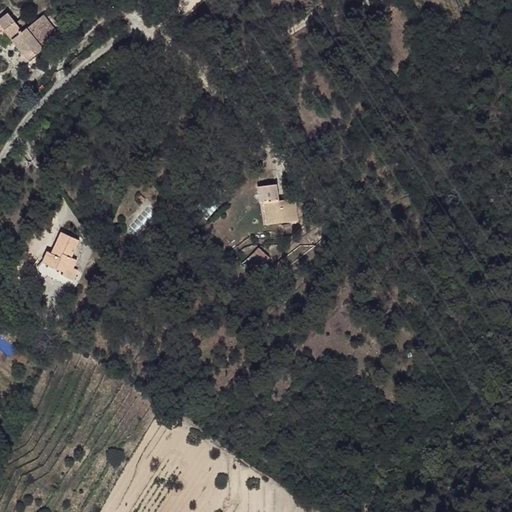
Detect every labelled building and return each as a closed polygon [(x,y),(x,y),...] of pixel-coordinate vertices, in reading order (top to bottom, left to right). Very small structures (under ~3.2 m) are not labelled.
[(55,24),(42,8),(31,17),(44,32),(55,24)] [(44,32),(31,17),(22,25),(13,16),(2,25),(28,55),(42,43),(38,38),(44,32)] [(272,176),(256,177),(258,194),(263,194),(274,192),(272,176)] [(291,191),(285,192),(288,214),(292,214),(294,212),(291,191)] [(274,192),(263,194),(266,216),(288,214),(285,192),(274,192)] [(47,246),(41,257),(62,268),(65,263),(69,265),(73,257),(69,254),(77,237),(60,229),(50,248),(47,246)] [(251,246),(244,254),(254,264),(262,255),(251,246)] [(65,263),(62,268),(60,271),(69,276),(73,268),(69,265),(65,263)]
